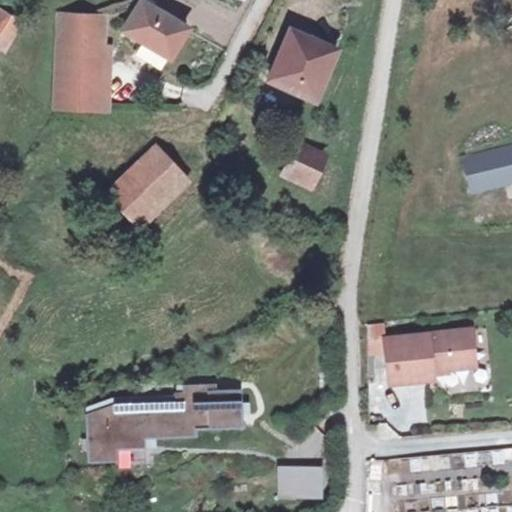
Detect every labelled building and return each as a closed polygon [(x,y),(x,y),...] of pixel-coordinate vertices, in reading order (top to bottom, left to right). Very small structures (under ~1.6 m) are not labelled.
[(137,53),(165,68),(188,27),(143,2),(128,30),(145,39),(137,53)] [(0,20),(0,44),(6,48),(22,23),(6,12),(0,20)] [(58,104),(103,107),(106,16),(64,14),(58,104)] [(320,97),(341,46),(296,26),(273,78),(320,97)] [(308,184),(322,153),(301,142),(286,173),(308,184)] [(179,186),(190,176),(160,144),(149,154),(179,186)] [(142,224),(179,186),(149,154),(109,190),(142,224)] [(511,154),(466,167),(473,196),(511,186),(511,154)] [(386,344),(391,389),(435,384),(434,376),(477,372),(473,335),(386,344)] [(87,412),(88,459),(116,458),(116,446),(145,445),(145,436),(196,434),(195,427),(242,425),(241,389),(217,390),(217,383),(183,384),(183,391),(175,391),(176,400),(114,402),(87,412)] [(306,466),(290,466),(291,496),(307,496),(306,466)]
